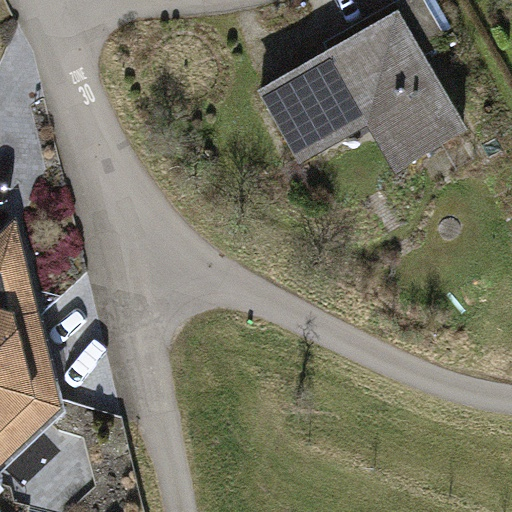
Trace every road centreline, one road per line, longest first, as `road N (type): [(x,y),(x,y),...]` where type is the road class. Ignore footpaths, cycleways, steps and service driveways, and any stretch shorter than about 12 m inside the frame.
road 1 (residential): [(44,0),(157,241),(203,511)]
road 2 (track): [(511,378),(157,241)]
